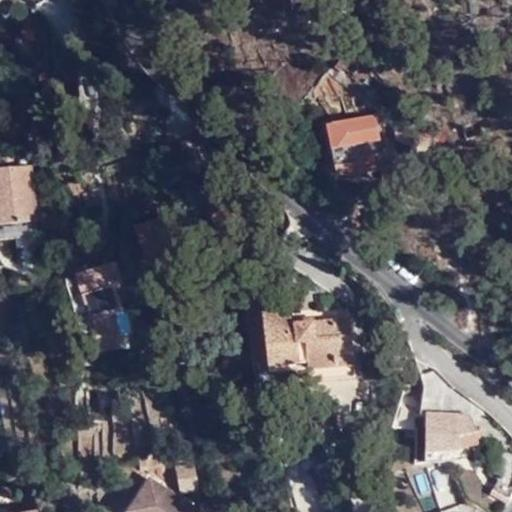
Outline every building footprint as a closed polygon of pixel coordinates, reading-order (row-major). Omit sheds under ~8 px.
[(166,114),(166,138),(185,138),(185,114),(166,114)] [(358,159),(394,151),(391,136),(380,138),(375,114),(326,124),(336,175),(360,177),(358,159)] [(197,168),(198,156),(196,156),(173,153),(173,167),(197,168)] [(0,168),(0,239),(39,234),(29,164),(0,168)] [(86,191),(79,177),(69,183),(77,196),(86,191)] [(224,180),(203,191),(229,247),(249,234),(248,232),(259,226),(254,216),(242,221),(224,180)] [(98,203),(94,190),(87,192),(91,206),(98,203)] [(175,219),(140,229),(157,281),(192,269),(175,219)] [(210,280),(226,262),(219,249),(202,258),(210,280)] [(114,284),(122,281),(115,262),(107,265),(110,275),(122,311),(123,311),(114,284)] [(85,272),(89,282),(78,285),(85,306),(88,305),(99,337),(96,339),(101,353),(110,350),(120,348),(118,337),(117,333),(119,333),(115,313),(122,311),(110,275),(107,265),(103,267),(102,265),(85,272)] [(75,275),(78,285),(89,282),(85,272),(75,275)] [(6,298),(0,298),(0,310),(8,309),(6,298)] [(293,323),(291,306),(263,309),(270,373),(309,369),(311,381),(356,376),(350,317),(293,323)] [(120,348),(130,348),(131,337),(118,337),(120,348)] [(478,430),(470,414),(426,413),(426,452),(458,449),(458,435),(477,432),(478,430)] [(458,449),(479,442),(477,432),(458,435),(458,449)] [(148,478),(132,504),(144,511),(193,511),(193,506),(148,478)]
